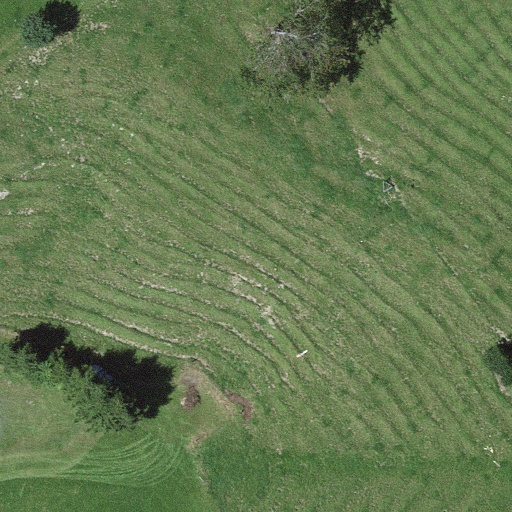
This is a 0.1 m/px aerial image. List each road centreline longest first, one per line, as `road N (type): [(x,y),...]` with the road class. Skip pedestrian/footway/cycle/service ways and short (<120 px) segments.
road 1 (track): [(0,473),(59,457),(311,457),(511,470)]
road 2 (track): [(121,460),(161,435),(150,395),(0,343)]
